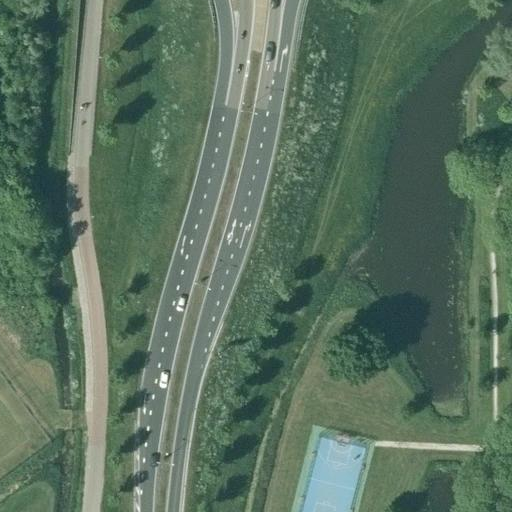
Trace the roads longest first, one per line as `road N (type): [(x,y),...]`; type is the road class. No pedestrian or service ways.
road 1 (primary): [(173,511),(192,365),(244,193),(271,58)]
road 2 (primary): [(231,116),(161,383),(145,511)]
